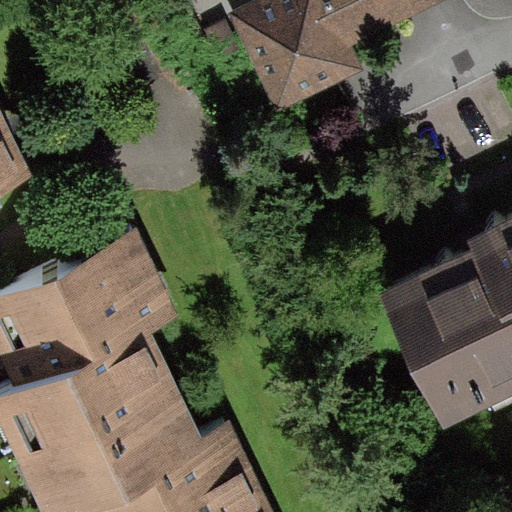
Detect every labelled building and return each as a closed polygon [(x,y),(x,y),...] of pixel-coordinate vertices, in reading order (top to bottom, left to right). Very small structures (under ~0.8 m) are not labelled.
[(221,0),(217,2),(265,108),(356,67),(342,35),(420,0),(221,0)] [(0,166),(31,151),(0,86),(0,166)] [(385,268),(444,401),(511,371),(511,188),(475,205),(484,225),(385,268)] [(0,374),(0,400),(22,446),(181,370),(153,312),(177,301),(134,213),(0,278),(0,340),(13,368),(0,374)] [(76,493),(85,511),(235,511),(270,496),(229,411),(207,422),(181,370),(22,446),(50,506),(76,493)] [(277,511),(270,496),(235,511),(277,511)]
